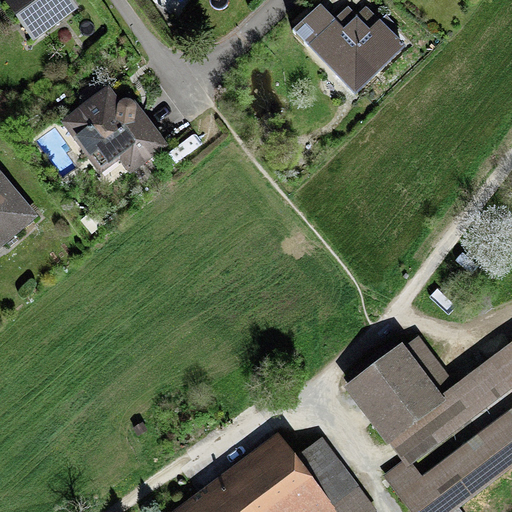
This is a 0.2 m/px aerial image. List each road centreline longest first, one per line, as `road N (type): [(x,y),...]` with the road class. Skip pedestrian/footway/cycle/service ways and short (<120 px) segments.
road 1 (residential): [(511,166),(327,380),(125,511)]
road 2 (track): [(371,332),(337,273),(187,97)]
road 3 (residential): [(276,0),(187,97)]
